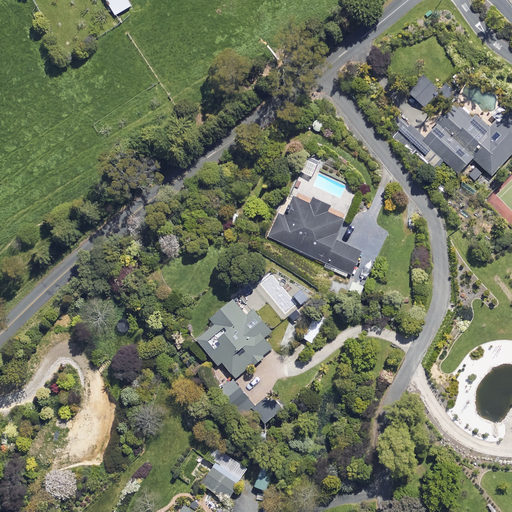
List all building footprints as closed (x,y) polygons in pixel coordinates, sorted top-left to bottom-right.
[(131,6),(127,0),(105,0),(107,3),(110,9),(114,16),(131,6)] [(427,124),(432,128),(424,137),(407,122),(393,138),(414,158),(417,154),(433,169),(443,159),(458,173),(472,158),(491,176),(511,152),(511,117),(505,111),(489,128),(474,114),(470,118),(454,103),(443,115),(439,111),(427,124)] [(315,164),(304,160),(299,173),(309,177),(315,164)] [(323,266),(347,278),(350,279),(362,253),(359,251),(335,240),(347,216),(330,208),(331,205),(312,196),(311,199),(299,193),(296,198),(294,197),(284,217),(279,214),(269,236),(324,263),(323,266)] [(244,316),(230,300),(208,317),(212,323),(194,338),(216,365),(220,362),(233,378),(271,348),(262,337),(272,330),(254,308),(244,316)] [(246,397),(232,380),(214,395),(228,412),(246,397)] [(280,408),(268,393),(250,408),(263,422),(280,408)] [(195,460),(207,469),(199,481),(226,498),(248,466),(214,444),(206,456),(205,458),(199,454),(195,460)] [(273,471),(263,466),(255,483),(265,488),(273,471)] [(200,511),(188,503),(183,506),(179,508),(175,511),(173,511),(200,511)]
